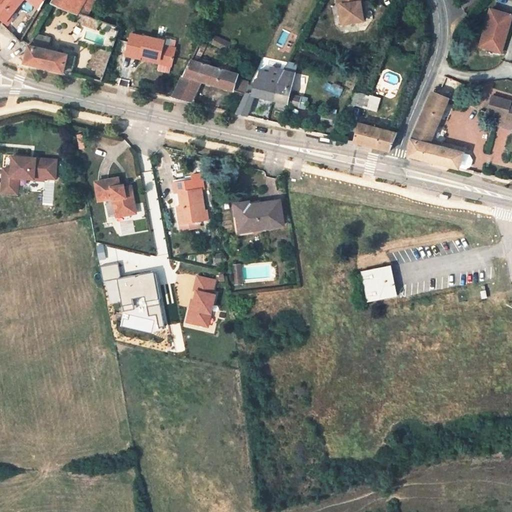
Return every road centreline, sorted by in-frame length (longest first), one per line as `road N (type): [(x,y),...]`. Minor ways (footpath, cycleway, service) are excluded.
road 1 (secondary): [(391,170),(39,91)]
road 2 (residential): [(433,0),(443,27),(438,66),(391,170)]
road 3 (secondary): [(511,198),(391,170)]
